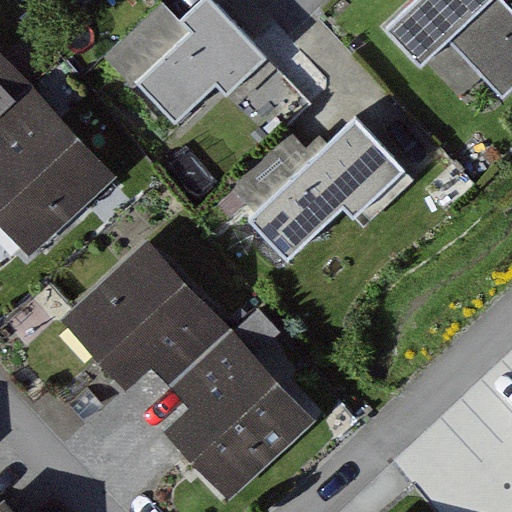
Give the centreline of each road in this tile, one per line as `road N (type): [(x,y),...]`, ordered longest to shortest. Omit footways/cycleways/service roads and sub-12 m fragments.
road 1 (residential): [(313,511),(511,326)]
road 2 (residential): [(0,418),(80,511)]
